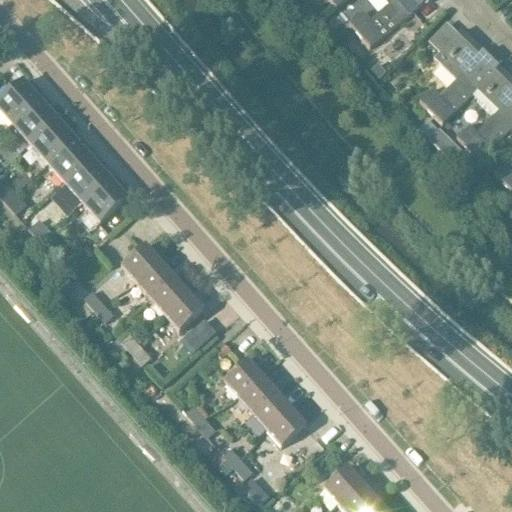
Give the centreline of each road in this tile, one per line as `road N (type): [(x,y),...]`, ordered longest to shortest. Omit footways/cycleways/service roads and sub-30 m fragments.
road 1 (residential): [(437,511),(0,19)]
road 2 (primary): [(511,411),(417,338),(334,258),(102,0)]
